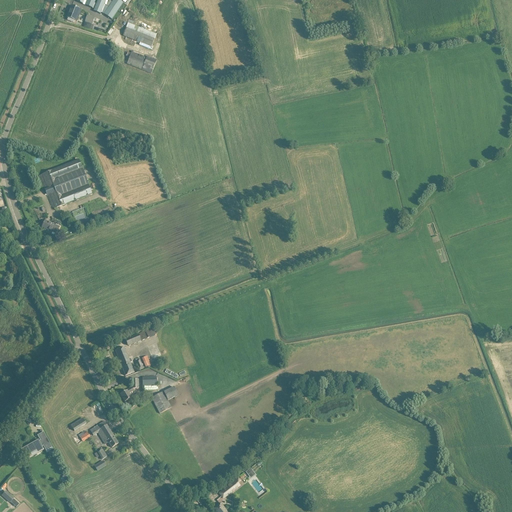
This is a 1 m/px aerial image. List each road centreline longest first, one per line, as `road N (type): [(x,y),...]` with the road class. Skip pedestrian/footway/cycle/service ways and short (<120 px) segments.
road 1 (tertiary): [(83,352),(17,212),(2,154),(6,134)]
road 2 (tertiary): [(196,511),(119,417),(83,352)]
road 3 (tertiary): [(6,134),(57,0)]
road 4 (unclassified): [(0,450),(83,352)]
